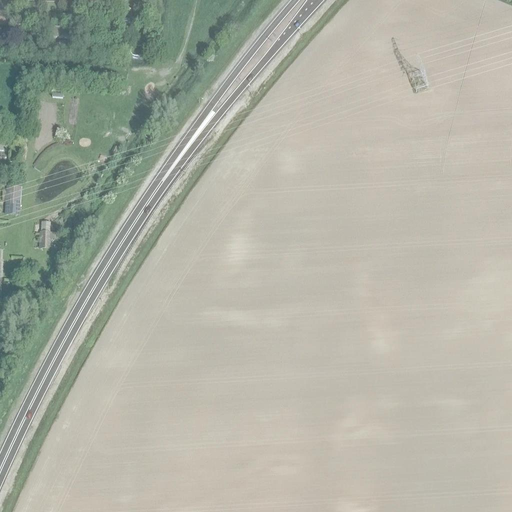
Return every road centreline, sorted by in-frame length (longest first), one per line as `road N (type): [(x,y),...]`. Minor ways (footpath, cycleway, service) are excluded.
road 1 (trunk): [(0,470),(82,307),(154,191)]
road 2 (trunk): [(154,191),(317,0)]
road 3 (trunk): [(294,0),(219,87),(154,191)]
